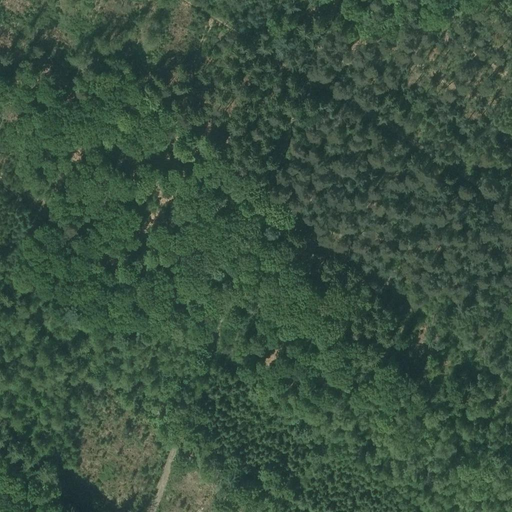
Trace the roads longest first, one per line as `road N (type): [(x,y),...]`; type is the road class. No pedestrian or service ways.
road 1 (track): [(308,81),(197,405),(151,511)]
road 2 (track): [(511,208),(308,81)]
